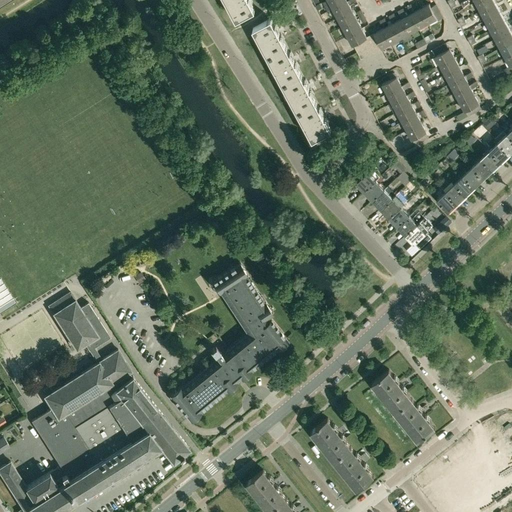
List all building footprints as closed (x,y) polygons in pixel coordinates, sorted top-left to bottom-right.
[(225,0),(236,19),(255,9),(249,0),(225,0)] [(332,8),(337,17),(352,9),(347,0),(332,8)] [(477,0),(475,1),(480,10),(495,3),(493,0),(477,0)] [(436,4),(431,6),(429,3),(419,8),(427,22),(437,17),(438,20),(443,17),(436,4)] [(480,10),(485,20),(499,12),(495,3),(480,10)] [(419,8),(410,13),(418,27),(427,22),(419,8)] [(337,17),(342,26),(357,18),(352,9),(337,17)] [(485,20),(490,29),(504,21),(499,12),(485,20)] [(410,13),(401,18),(409,32),(418,27),(410,13)] [(367,20),(364,14),(359,17),(362,23),(367,20)] [(280,34),(278,29),(277,29),(271,18),(253,28),(268,56),(286,46),(280,34)] [(342,26),(347,35),(361,27),(357,18),(342,26)] [(401,18),(392,23),(400,37),(409,32),(401,18)] [(490,29),(495,38),(509,30),(504,21),(490,29)] [(392,23),(383,28),(391,42),(400,37),(392,23)] [(352,45),(353,44),(358,41),(364,39),(367,37),(366,36),(361,27),(347,35),(352,45)] [(383,28),(374,33),(381,47),(391,42),(383,28)] [(495,38),(500,47),(511,40),(511,35),(509,30),(495,38)] [(382,48),(381,47),(374,33),(368,35),(376,50),(382,48)] [(368,35),(366,36),(367,37),(364,39),(371,53),(376,50),(368,35)] [(366,56),(371,53),(364,39),(358,41),(366,56)] [(511,40),(500,47),(505,56),(511,52),(511,40)] [(353,44),(361,59),(366,56),(358,41),(353,44)] [(432,49),(435,55),(449,48),(446,42),(432,49)] [(489,50),(486,44),(477,49),(479,54),(483,53),(489,50)] [(295,62),(293,57),(292,57),(286,46),(268,56),(282,83),(301,73),(295,62)] [(449,47),(449,48),(435,55),(440,64),(440,65),(454,57),(449,47)] [(479,54),(477,56),(481,63),(486,60),(483,53),(479,54)] [(442,68),(444,73),(445,74),(459,66),(454,57),(440,65),(440,64),(437,66),(439,69),(442,68)] [(444,79),(446,77),(450,83),(464,75),(459,66),(445,74),(444,73),(442,75),(444,79)] [(389,75),(391,79),(382,83),(387,93),(402,85),(396,76),(394,72),(389,75)] [(310,89),(307,84),(301,73),(282,83),(297,111),(316,101),(309,89),(310,89)] [(450,83),(454,92),(469,84),(464,75),(450,83)] [(454,92),(459,101),(474,93),(469,84),(454,92)] [(387,93),(392,102),(406,94),(402,85),(387,93)] [(465,110),(479,103),(474,93),(459,101),(464,111),(465,110)] [(392,102),(397,111),(411,103),(406,94),(392,102)] [(325,117),(322,112),(316,101),(297,111),(312,139),(331,129),(324,117),(325,117)] [(397,111),(402,120),(416,112),(411,103),(397,111)] [(481,108),(479,103),(465,110),(468,116),(481,108)] [(402,120),(406,129),(421,122),(416,112),(402,120)] [(491,116),(495,120),(500,115),(497,112),(491,116)] [(482,123),(488,129),(496,121),(490,115),(482,123)] [(426,131),(421,122),(406,129),(412,139),(426,131)] [(511,138),(507,132),(498,141),(509,153),(511,150),(511,138)] [(465,140),(469,145),(476,139),(471,134),(465,140)] [(498,141),(489,149),(501,161),(509,153),(498,141)] [(446,156),(452,161),(460,154),(454,148),(446,156)] [(489,149),(480,157),(492,170),(501,161),(489,149)] [(480,157),(472,166),(483,178),(492,170),(480,157)] [(401,173),(405,168),(397,160),(392,164),(401,173)] [(472,166),(463,174),(474,186),(483,178),(472,166)] [(364,191),(376,179),(379,176),(371,167),(356,182),(364,191)] [(463,174),(454,182),(465,194),(474,186),(463,174)] [(364,191),(372,199),(384,188),(376,179),(364,191)] [(433,181),(426,185),(429,192),(437,189),(433,181)] [(454,182),(446,190),(457,202),(465,194),(454,182)] [(372,199),(381,208),(393,196),(384,188),(372,199)] [(436,199),(448,211),(457,202),(446,190),(436,199)] [(381,208),(389,217),(401,205),(393,196),(381,208)] [(389,217),(397,225),(409,214),(401,205),(389,217)] [(397,225),(405,234),(417,222),(409,214),(397,225)] [(414,243),(417,240),(422,246),(419,248),(419,249),(431,237),(426,232),(433,225),(424,216),(417,222),(405,234),(414,243)] [(433,228),(439,233),(445,228),(439,222),(433,228)] [(190,419),(288,340),(268,316),(272,313),(239,262),(213,280),(247,332),(221,353),(215,345),(210,349),(216,357),(180,386),(180,385),(169,394),(190,419)] [(17,301),(1,276),(0,276),(0,307),(1,310),(17,301)] [(10,461),(0,467),(0,471),(23,508),(18,511),(54,511),(69,502),(79,497),(89,490),(160,445),(173,460),(189,447),(132,376),(125,381),(122,377),(132,370),(118,349),(102,359),(95,347),(110,337),(88,302),(80,307),(75,299),(71,292),(70,291),(49,305),(74,344),(77,349),(79,347),(85,344),(97,362),(52,390),(49,385),(43,389),(46,394),(44,395),(52,407),(31,420),(60,464),(56,466),(49,472),(26,486),(16,470),(11,461),(10,461)] [(407,391),(404,386),(402,385),(399,381),(394,374),(393,375),(388,369),(371,382),(377,389),(390,404),(389,405),(395,411),(412,398),(407,392),(407,391)] [(422,410),(421,408),(417,403),(416,404),(412,398),(395,411),(400,418),(401,417),(413,433),(412,433),(418,440),(435,427),(430,420),(431,420),(425,413),(425,414),(422,410)] [(346,440),(342,435),(341,433),(340,434),(337,430),(338,430),(332,423),(332,424),(327,417),(310,431),(315,438),(316,437),(328,453),(333,460),(350,446),(345,440),(346,440)] [(3,436),(0,437),(0,450),(9,445),(3,436)] [(361,458),(359,457),(356,452),(355,452),(350,446),(333,460),(338,467),(339,466),(351,482),(356,489),(373,476),(368,469),(369,469),(364,462),(363,463),(360,459),(361,458)] [(471,461),(486,481),(504,467),(489,447),(471,461)] [(282,491),(278,486),(277,485),(276,485),(273,482),(274,481),(268,475),(263,469),(246,482),(251,489),(252,489),(264,504),(264,505),(269,511),(286,498),(281,492),(282,491)] [(297,510),(295,508),(291,503),(291,504),(286,498),(269,511),(297,511),(296,510),(297,510)]
